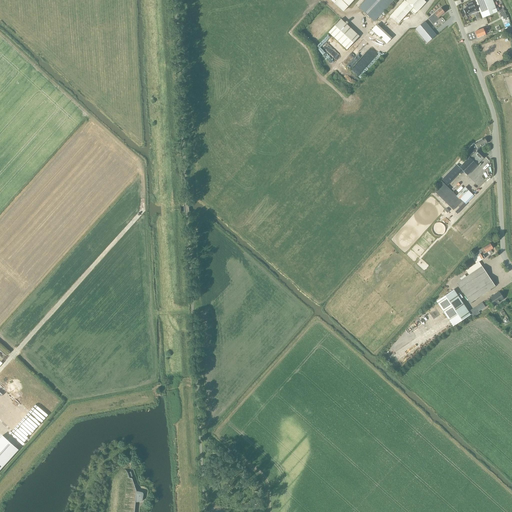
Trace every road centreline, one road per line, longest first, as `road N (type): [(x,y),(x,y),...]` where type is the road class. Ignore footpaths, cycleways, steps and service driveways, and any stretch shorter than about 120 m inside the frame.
road 1 (unclassified): [(511,268),(504,256),(493,121),(449,0)]
road 2 (track): [(199,428),(309,314)]
road 3 (track): [(319,0),(290,31),(322,79),(344,99),(351,96)]
road 4 (unclassified): [(203,511),(196,375)]
